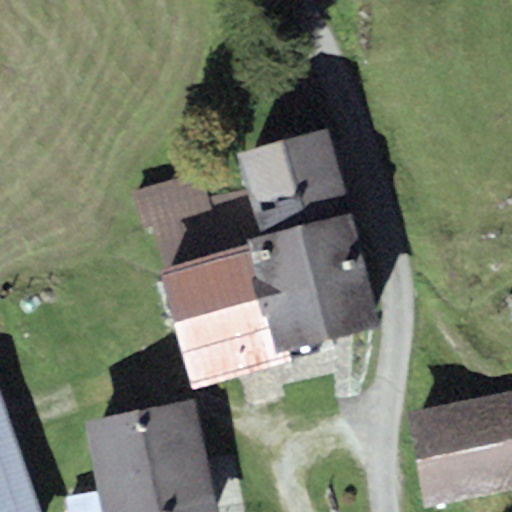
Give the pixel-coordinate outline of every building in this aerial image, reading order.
[(325,130),(240,153),(262,238),(348,216),(325,130)] [(208,261),(182,169),(116,187),(126,219),(164,272),(208,261)] [(377,325),(348,216),(262,238),(254,240),(256,248),(283,350),(377,325)] [(164,272),(194,386),(286,362),(283,350),(256,248),(208,261),(164,272)] [(83,425),(98,490),(211,465),(196,399),(83,425)] [(511,401),(421,424),(442,511),(473,511),(511,502),(511,401)] [(37,511),(0,404),(0,511),(37,511)] [(221,511),(211,465),(98,490),(66,496),(69,511),(221,511)]
